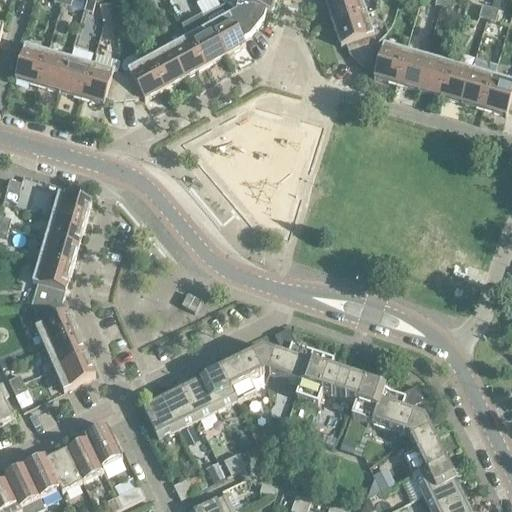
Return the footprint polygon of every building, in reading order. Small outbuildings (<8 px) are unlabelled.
[(64,0),(62,7),(70,10),(72,0),(64,0)] [(143,4),(140,0),(130,0),(135,9),(143,4)] [(266,15),(271,17),(276,0),(240,0),(236,15),(257,32),(264,23),(266,15)] [(360,0),(340,0),(326,5),(333,27),(366,16),(360,0)] [(436,0),(435,7),(443,10),(445,0),(436,0)] [(451,12),(455,0),(454,0),(445,0),(443,10),(451,12)] [(84,14),(92,16),(96,4),(87,1),(84,14)] [(226,7),(204,20),(209,29),(226,60),(246,49),(243,44),(250,40),(257,32),(236,15),(226,7)] [(490,11),(482,8),(479,20),(487,23),(490,11)] [(487,23),(495,25),(499,13),(490,11),(487,23)] [(346,48),(349,58),(357,65),(376,46),(366,16),(333,27),(341,49),(346,48)] [(226,60),(209,29),(189,41),(205,71),(226,60)] [(205,71),(189,41),(168,52),(185,82),(205,71)] [(375,76),(374,81),(396,87),(405,54),(376,46),(357,65),(365,73),(375,76)] [(25,49),(15,83),(37,89),(47,56),(25,49)] [(168,52),(148,63),(165,93),(185,82),(168,52)] [(418,94),(428,61),(405,54),(396,87),(418,94)] [(69,62),(47,56),(37,89),(60,95),(69,62)] [(440,100),(450,67),(428,61),(418,94),(440,100)] [(82,102),(92,69),(69,62),(60,95),(82,102)] [(142,99),(144,104),(165,93),(148,63),(121,77),(124,104),(135,103),(142,99)] [(462,107),(472,74),(450,67),(440,100),(462,107)] [(106,103),(113,106),(124,104),(121,77),(92,69),(82,102),(104,108),(106,103)] [(484,113),(494,80),(472,74),(462,107),(484,113)] [(508,115),(511,115),(511,85),(494,80),(484,113),(506,120),(508,115)] [(10,183),(7,192),(19,195),(22,187),(10,183)] [(85,229),(91,207),(58,197),(52,220),(85,229)] [(0,228),(7,231),(9,223),(0,220),(0,228)] [(52,220),(45,242),(78,251),(85,229),(52,220)] [(78,251),(45,242),(39,264),(72,274),(78,251)] [(39,264),(32,286),(37,288),(31,309),(62,307),(72,274),(39,264)] [(182,309),(195,316),(201,305),(188,297),(182,309)] [(45,352),(76,338),(62,307),(31,309),(40,329),(35,331),(45,352)] [(221,373),(227,385),(237,405),(257,396),(251,384),(265,377),(300,389),(296,401),(318,409),(322,396),(356,408),(351,420),(409,440),(416,454),(404,460),(413,479),(434,469),(446,463),(425,421),(401,413),(403,407),(411,410),(424,404),(417,389),(399,398),(329,374),(334,362),(297,349),(289,332),(274,339),(280,351),(289,354),(287,360),(263,352),(221,373)] [(86,360),(76,338),(45,352),(54,374),(86,360)] [(54,374),(64,395),(95,381),(86,360),(54,374)] [(237,405),(227,385),(221,373),(201,382),(217,415),(237,405)] [(23,386),(19,379),(8,384),(12,392),(23,386)] [(201,382),(182,392),(198,425),(217,415),(201,382)] [(12,392),(16,399),(27,394),(23,386),(12,392)] [(182,392),(162,402),(178,434),(198,425),(182,392)] [(0,427),(13,421),(0,394),(0,427)] [(162,402),(142,411),(158,444),(178,434),(162,402)] [(123,462),(106,429),(85,440),(101,472),(102,472),(123,462)] [(347,430),(344,439),(353,442),(356,433),(347,430)] [(258,433),(252,436),(256,446),(263,443),(258,433)] [(83,487),(104,476),(102,472),(101,472),(85,440),(79,443),(81,447),(67,454),(83,487)] [(59,493),(61,497),(83,487),(67,454),(53,461),(51,457),(45,460),(60,492),(59,493)] [(229,462),(236,476),(243,473),(236,459),(229,462)] [(60,492),(45,460),(24,470),(40,503),(59,493),(60,492)] [(229,480),(236,476),(229,462),(222,466),(229,480)] [(446,463),(434,469),(413,479),(423,499),(456,483),(446,463)] [(24,470),(4,480),(19,511),(44,511),(40,503),(24,470)] [(408,473),(398,476),(404,493),(414,490),(408,473)] [(374,482),(367,501),(395,488),(388,475),(374,482)] [(188,482),(181,486),(188,500),(195,497),(207,491),(200,476),(188,482)] [(0,511),(19,511),(4,480),(0,481),(0,511)] [(456,483),(423,499),(429,511),(446,511),(465,503),(456,483)] [(181,504),(188,500),(181,486),(174,489),(181,504)] [(258,495),(273,500),(275,492),(260,487),(258,495)] [(120,511),(121,511),(144,501),(139,490),(115,501),(120,511)] [(232,511),(226,499),(199,511),(232,511)] [(296,499),(291,511),(299,511),(303,502),(296,499)] [(120,511),(115,501),(108,505),(111,511),(120,511)] [(308,511),(311,504),(303,502),(299,511),(308,511)] [(470,511),(465,503),(446,511),(470,511)]
